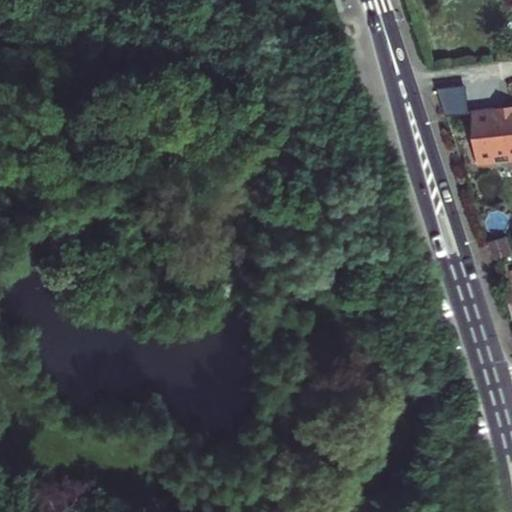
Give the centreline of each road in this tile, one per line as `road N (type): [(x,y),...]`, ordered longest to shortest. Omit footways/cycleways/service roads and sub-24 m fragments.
road 1 (tertiary): [(506,391),(376,0)]
road 2 (tertiary): [(372,0),(485,396)]
